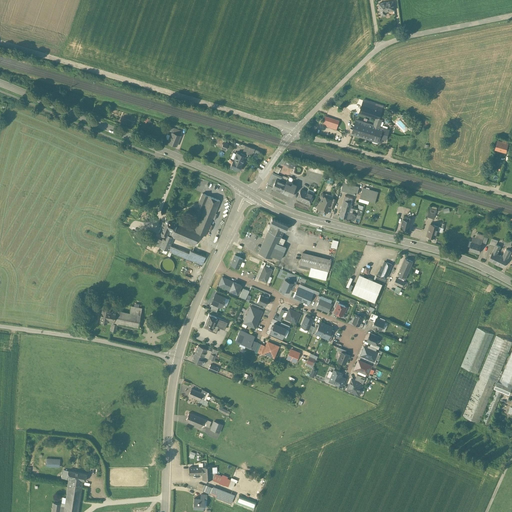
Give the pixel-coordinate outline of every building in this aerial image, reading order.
[(393,1),(379,4),(379,6),(380,13),(381,13),(382,16),(386,15),(386,12),(395,10),(394,6),(393,1)] [(383,107),(363,100),(359,113),(360,113),(372,117),(376,119),(379,120),(379,119),(380,116),(383,107)] [(339,121),(325,117),(322,125),(336,130),(339,121)] [(374,125),(357,120),(352,134),(379,142),(380,142),(382,141),(382,138),(386,139),(388,134),(389,130),(383,128),(379,127),(381,120),(379,119),(379,120),(376,119),(374,125)] [(179,138),(171,135),(168,142),(176,146),(179,138)] [(503,142),(498,140),(496,148),(506,151),(507,148),(508,143),(506,143),(506,141),(503,140),(503,142)] [(254,149),(246,146),(243,152),(252,155),(254,149)] [(245,156),(236,152),(233,159),(242,163),(245,156)] [(295,162),(286,158),(284,164),(292,168),(295,162)] [(242,163),(233,159),(230,167),(239,171),(242,163)] [(272,173),(267,184),(272,187),(276,179),(280,181),(282,177),(272,173)] [(294,179),(288,176),(285,183),(286,183),(291,185),(292,183),(294,179),(294,180),(294,179)] [(280,181),(276,179),(272,187),(272,188),(282,192),(286,183),(285,183),(280,181)] [(349,184),(343,182),(341,191),(347,192),(349,184)] [(291,185),(286,183),(282,192),(291,196),(295,187),(291,185)] [(359,187),(349,184),(347,192),(356,195),(359,187)] [(377,192),(363,188),(360,198),(375,202),(377,192)] [(314,191),(308,189),(307,192),(301,189),(297,199),(309,204),(313,195),(312,195),(314,191)] [(202,193),(189,227),(177,222),(176,222),(171,236),(173,237),(194,246),(199,233),(205,235),(220,200),(202,193)] [(332,200),(325,197),(325,196),(325,194),(323,193),(321,194),(320,196),(321,198),(317,208),(327,212),(329,207),(332,200)] [(353,198),(345,195),(339,216),(354,220),(356,214),(349,212),(353,198)] [(436,210),(430,208),(428,217),(434,218),(436,210)] [(166,219),(164,222),(163,222),(159,231),(166,235),(168,236),(168,235),(171,236),(176,222),(172,220),(173,217),(170,215),(168,217),(167,217),(165,217),(165,218),(166,219)] [(412,219),(404,216),(401,228),(409,230),(411,223),(412,219)] [(288,225),(272,218),(270,224),(271,225),(283,230),(285,231),(288,225)] [(438,226),(430,224),(427,235),(435,238),(437,231),(442,232),(444,228),(438,227),(438,226)] [(283,230),(271,225),(258,253),(271,259),(272,256),(279,260),(285,247),(282,246),(285,239),(280,237),(283,230)] [(166,240),(163,239),(161,242),(160,247),(168,250),(170,245),(173,237),(171,236),(168,235),(168,236),(166,240)] [(475,237),(473,237),(469,252),(479,255),(482,242),(483,240),(475,237)] [(495,246),(493,251),(497,254),(501,247),(496,244),(495,246)] [(189,253),(170,245),(168,250),(187,258),(189,253)] [(205,256),(190,250),(189,253),(187,258),(202,264),(205,256)] [(497,254),(493,251),(488,260),(496,264),(500,255),(497,254)] [(331,260),(302,252),(299,267),(327,274),(331,260)] [(243,258),(235,255),(230,265),(238,268),(243,258)] [(503,257),(500,255),(496,264),(503,267),(507,259),(503,257)] [(174,267),(175,264),(174,262),(172,259),(170,258),(167,257),(164,258),(162,259),(161,262),(160,265),(161,267),(162,270),(165,271),(167,272),(170,271),(172,270),(174,267)] [(405,258),(398,275),(406,278),(413,262),(405,258)] [(386,278),(392,264),(387,262),(381,276),(386,278)] [(272,269),(264,266),(258,279),(266,282),(272,269)] [(382,284),(362,276),(359,274),(352,292),(375,302),(382,284)] [(233,282),(224,278),(222,277),(219,285),(230,290),(233,282)] [(404,281),(396,278),(394,284),(402,287),(404,281)] [(293,283),(285,280),(281,288),(289,292),(293,283)] [(241,285),(233,282),(230,290),(237,293),(241,285)] [(313,293),(297,286),(292,298),(308,305),(313,293)] [(249,291),(243,288),(239,296),(241,297),(245,299),(249,291)] [(215,292),(213,298),(223,302),(226,297),(215,292)] [(268,298),(260,295),(257,302),(265,305),(268,298)] [(213,298),(211,303),(221,308),(223,302),(213,298)] [(332,304),(320,299),(316,307),(328,312),(332,304)] [(336,308),(335,312),(342,316),(343,313),(345,312),(345,311),(345,309),(346,306),(339,303),(336,308)] [(142,308),(131,305),(130,312),(141,314),(142,308)] [(110,307),(103,306),(100,321),(107,322),(110,308),(110,307)] [(262,311),(250,306),(243,323),(255,327),(262,311)] [(116,310),(110,308),(107,322),(112,323),(114,323),(116,310)] [(287,311),(282,309),(279,315),(284,318),(287,311)] [(299,313),(289,309),(285,318),(295,323),(299,313)] [(130,312),(116,310),(114,323),(117,324),(137,328),(137,329),(138,329),(141,314),(130,312)] [(217,317),(209,313),(204,325),(210,328),(209,329),(216,332),(218,327),(214,325),(217,317)] [(378,315),(372,313),(369,319),(375,322),(376,318),(377,318),(378,315)] [(356,314),(353,322),(359,325),(363,317),(356,314)] [(305,316),(301,326),(308,329),(310,325),(312,319),(305,316)] [(227,321),(217,317),(214,325),(218,327),(224,329),(227,321)] [(377,318),(376,318),(375,322),(373,326),(374,327),(377,329),(377,328),(381,330),(385,321),(377,318)] [(315,332),(315,333),(321,336),(326,325),(320,322),(319,324),(315,332)] [(280,325),(274,323),(270,333),(282,338),(286,328),(280,325)] [(333,327),(326,325),(321,336),(328,338),(332,330),(333,327)] [(494,334),(477,327),(461,366),(478,373),(494,334)] [(254,336),(240,330),(235,340),(246,344),(245,346),(249,347),(254,336)] [(379,337),(370,333),(367,341),(371,343),(376,345),(379,337)] [(511,341),(497,335),(480,374),(497,381),(511,344),(511,341)] [(278,346),(267,342),(265,346),(263,352),(270,355),(272,350),(276,352),(278,346)] [(207,349),(198,345),(195,353),(204,357),(207,349)] [(377,352),(365,347),(361,355),(363,356),(374,360),(377,352)] [(299,352),(291,349),(287,358),(295,361),(299,352)] [(511,351),(499,382),(511,387),(511,351)] [(342,352),(338,360),(345,363),(349,355),(345,353),(342,352)] [(204,357),(195,353),(192,360),(202,364),(204,364),(205,362),(204,360),(203,360),(204,357)] [(310,366),(314,357),(308,355),(304,364),(310,366)] [(372,365),(359,359),(354,369),(368,375),(372,365)] [(219,368),(210,364),(208,370),(216,373),(219,368)] [(334,370),(330,381),(337,384),(338,384),(341,376),(342,373),(334,370)] [(365,378),(357,374),(355,380),(360,382),(363,384),(365,378)] [(497,381),(480,374),(463,416),(480,423),(494,388),(497,381)] [(341,376),(338,384),(337,384),(341,386),(345,378),(341,376)] [(355,380),(352,379),(347,389),(358,394),(359,394),(360,393),(361,390),(361,389),(358,387),(360,382),(355,380)] [(511,387),(499,382),(497,381),(494,388),(497,389),(503,392),(509,394),(511,388),(511,387)] [(201,392),(191,388),(188,395),(199,400),(201,398),(206,400),(208,394),(209,393),(203,389),(202,389),(201,392)] [(497,389),(482,424),(488,427),(503,392),(497,389)] [(230,412),(220,407),(218,410),(228,415),(230,412)] [(204,419),(189,413),(185,421),(200,427),(202,422),(204,419)] [(222,425),(214,421),(211,429),(219,433),(222,425)] [(211,466),(189,467),(189,475),(203,474),(203,479),(212,479),(211,466)] [(86,474),(68,471),(67,477),(83,480),(85,480),(86,474)] [(230,481),(213,473),(213,480),(228,486),(230,481)] [(77,511),(83,480),(69,477),(67,486),(67,487),(64,506),(63,511),(77,511)] [(234,495),(214,487),(213,489),(210,488),(208,488),(208,490),(218,494),(217,497),(231,503),(234,495)] [(238,494),(235,502),(252,509),(255,500),(238,494)] [(200,498),(194,498),(193,508),(203,508),(204,500),(204,498),(200,498)] [(60,504),(53,502),(51,511),(59,511),(60,506),(60,504)]
